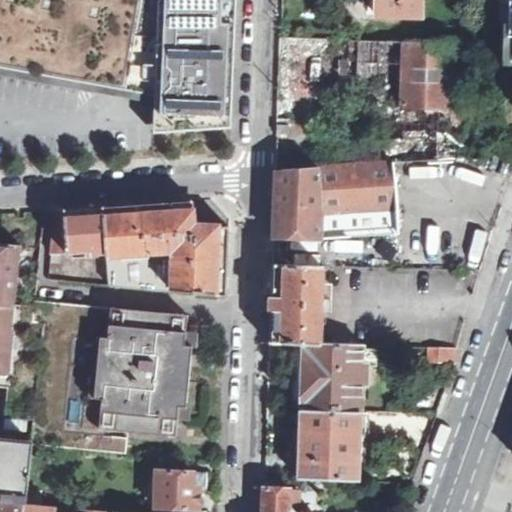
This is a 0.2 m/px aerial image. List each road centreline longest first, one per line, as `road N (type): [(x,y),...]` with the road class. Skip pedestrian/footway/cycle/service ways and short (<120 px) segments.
road 1 (residential): [(259,0),(241,511)]
road 2 (tertiary): [(452,511),(511,330)]
road 3 (unknown): [(510,335),(355,301)]
